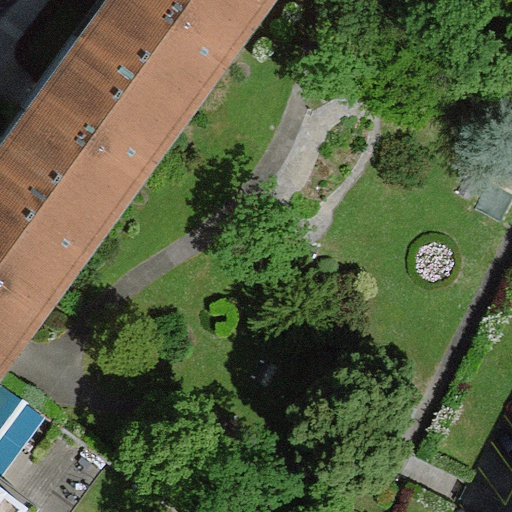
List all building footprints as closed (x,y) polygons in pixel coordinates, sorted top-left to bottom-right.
[(176,109),(254,0),(122,0),(89,46),(176,109)] [(176,109),(89,46),(0,166),(0,193),(23,208),(35,191),(88,230),(176,109)] [(23,208),(0,193),(0,375),(28,338),(15,329),(88,230),(35,191),(23,208)] [(179,511),(87,445),(39,508),(35,511),(179,511)] [(0,511),(35,511),(39,508),(0,479),(0,511)]
